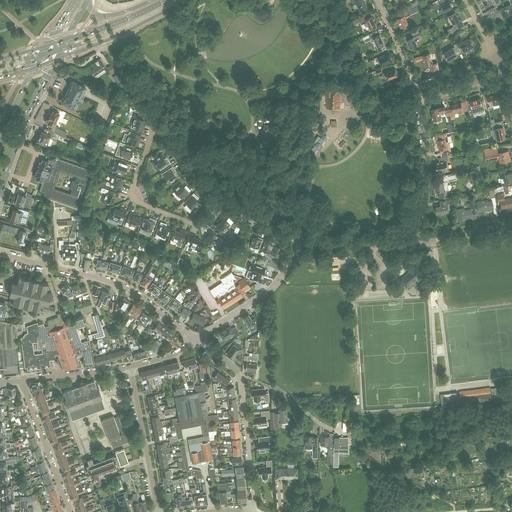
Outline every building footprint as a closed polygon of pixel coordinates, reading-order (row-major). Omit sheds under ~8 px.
[(359,10),(364,8),(367,7),(363,0),(350,0),(353,5),(356,3),(359,10)] [(449,2),(441,6),(440,4),(439,4),(433,8),(434,10),(438,8),(441,14),(452,7),(449,2)] [(503,6),(503,7),(497,10),(495,7),(488,11),(492,18),(497,15),(496,13),(501,11),(504,17),(511,12),(511,7),(509,3),(503,6)] [(399,18),(397,19),(401,27),(405,26),(406,29),(411,26),(409,22),(408,23),(405,18),(409,16),(411,13),(417,10),(418,11),(420,10),(420,9),(418,5),(412,7),(406,10),(408,14),(404,16),(402,16),(402,17),(401,16),(399,17),(399,18)] [(462,27),(460,24),(462,23),(462,22),(461,20),(460,20),(459,20),(454,10),(449,13),(450,15),(448,16),(454,26),(447,30),(449,34),(460,28),(462,27)] [(360,25),(361,25),(367,22),(370,30),(376,27),(371,17),(366,19),(365,16),(359,19),(360,21),(359,22),(360,25)] [(410,31),(412,36),(408,38),(408,39),(406,40),(410,48),(416,45),(418,44),(417,41),(415,41),(413,38),(416,37),(419,36),(420,35),(417,28),(410,31)] [(376,31),(368,35),(364,37),(363,37),(365,41),(365,42),(371,40),(372,42),(373,42),(374,41),(377,48),(380,47),(384,45),(385,45),(380,34),(378,35),(376,31)] [(459,48),(460,50),(462,53),(465,52),(466,54),(474,49),(472,46),(473,45),(472,43),(471,43),(468,39),(463,42),(465,46),(463,47),(462,46),(459,48)] [(460,50),(459,48),(456,43),(454,44),(454,47),(444,53),(448,60),(457,55),(456,52),(460,50)] [(425,67),(429,66),(431,71),(440,69),(438,63),(433,64),(430,53),(422,55),(422,56),(415,58),(416,62),(423,60),(425,67)] [(387,64),(392,62),(389,54),(385,56),(385,54),(375,59),(376,62),(379,61),(381,65),(387,63),(387,64)] [(100,58),(88,67),(93,75),(106,67),(100,58)] [(115,70),(111,65),(107,68),(110,73),(115,70)] [(384,77),(383,76),(387,75),(388,80),(393,78),(397,76),(395,69),(392,70),(387,71),(387,72),(384,73),(382,74),(382,75),(380,76),(381,78),(384,77)] [(79,100),(84,91),(85,88),(72,81),(72,82),(70,82),(69,84),(70,86),(70,87),(65,96),(64,97),(62,97),(61,100),(62,101),(61,102),(65,104),(65,105),(68,106),(74,109),(77,103),(78,103),(80,101),(79,100)] [(340,108),(340,92),(332,91),(333,86),(327,86),(326,108),(340,108)] [(98,96),(101,90),(95,87),(94,90),(92,94),(98,96)] [(489,103),(491,103),(492,105),(499,103),(498,101),(496,94),(488,96),(487,95),(483,96),(486,108),(487,110),(489,110),(488,107),(490,107),(489,103)] [(472,100),(472,99),(466,101),(470,114),(472,114),(471,113),(473,112),(473,113),(483,110),(481,101),(480,101),(480,98),(472,100)] [(321,101),(312,100),(311,112),(321,112),(321,101)] [(452,109),(448,110),(449,115),(458,113),(458,114),(463,112),(463,111),(467,110),(465,102),(461,103),(460,102),(451,104),(452,109)] [(449,115),(448,110),(445,110),(444,106),(439,108),(438,107),(431,109),(433,115),(432,115),(433,120),(438,119),(438,120),(438,121),(439,121),(439,122),(440,121),(441,121),(441,120),(441,119),(440,114),(446,112),(446,116),(449,115)] [(47,116),(45,121),(48,122),(47,123),(50,124),(48,130),(53,132),(59,134),(64,137),(67,132),(55,127),(56,123),(55,123),(59,114),(51,110),(49,117),(47,116)] [(142,132),(144,125),(142,124),(144,120),(140,119),(140,118),(139,118),(139,116),(134,114),(131,124),(130,128),(142,132)] [(501,125),(500,122),(490,124),(490,127),(492,127),(493,129),(492,130),(493,134),(495,135),(497,135),(498,139),(501,139),(502,139),(502,138),(505,138),(504,134),(505,134),(503,127),(502,125),(501,125)] [(277,139),(277,136),(278,133),(283,133),(284,131),(284,130),(284,128),(279,127),(273,126),(265,125),(264,131),(263,131),(262,138),(263,138),(262,144),(270,145),(271,139),(273,139),(277,140),(277,139)] [(37,140),(36,143),(38,143),(39,143),(46,146),(46,145),(49,138),(54,140),(56,141),(59,134),(53,132),(48,130),(48,131),(47,133),(43,132),(41,131),(37,140)] [(139,142),(141,135),(129,131),(125,142),(135,145),(136,141),(139,142)] [(448,142),(447,133),(435,135),(436,141),(438,141),(440,150),(440,149),(441,153),(448,151),(447,148),(449,147),(450,146),(450,143),(448,142)] [(118,149),(115,155),(132,161),(134,154),(132,154),(133,149),(124,146),(123,150),(119,148),(118,149)] [(484,149),(485,152),(487,161),(500,158),(500,163),(510,161),(508,151),(498,153),(497,146),(484,149)] [(59,159),(59,157),(50,154),(48,161),(42,159),(42,160),(41,162),(39,161),(34,175),(36,176),(35,179),(36,179),(36,180),(36,181),(37,181),(37,182),(38,182),(39,182),(40,181),(41,181),(42,179),(44,180),(40,190),(47,192),(45,197),(53,199),(62,203),(77,208),(84,188),(87,179),(90,170),(59,159)] [(156,156),(152,159),(160,170),(170,163),(166,158),(164,159),(162,155),(157,158),(156,156)] [(436,163),(438,172),(441,171),(442,172),(448,171),(446,161),(448,160),(448,157),(439,158),(439,162),(436,163)] [(128,171),(130,165),(119,161),(115,171),(124,175),(126,170),(128,171)] [(168,183),(177,178),(174,174),(176,172),(172,167),(162,174),(168,183)] [(511,171),(500,175),(500,178),(504,177),(505,183),(511,181),(511,171)] [(440,176),(440,181),(435,182),(436,191),(439,191),(439,197),(445,197),(445,191),(448,190),(447,181),(456,180),(454,173),(440,176)] [(120,190),(122,183),(120,183),(121,178),(112,175),(109,182),(106,181),(105,185),(120,190)] [(182,199),(190,190),(186,185),(184,187),(181,184),(173,191),(182,199)] [(105,193),(101,202),(106,204),(107,202),(108,202),(112,203),(114,199),(116,200),(119,193),(103,188),(101,192),(105,193)] [(492,201),(486,202),(486,199),(476,201),(478,212),(493,209),(495,216),(498,215),(495,197),(493,188),(488,189),(489,197),(491,198),(492,201)] [(18,193),(15,203),(15,204),(19,205),(22,206),(23,206),(22,207),(26,208),(26,205),(27,205),(29,197),(33,198),(33,195),(26,193),(26,195),(18,193)] [(201,205),(196,200),(198,198),(193,193),(184,202),(192,210),(194,212),(201,205)] [(502,209),(511,207),(511,209),(511,197),(504,199),(503,193),(497,194),(498,201),(500,201),(502,209)] [(453,207),(452,203),(451,199),(440,201),(440,206),(435,207),(437,214),(449,211),(448,208),(453,207)] [(473,217),(472,213),(472,209),(465,211),(464,207),(456,209),(458,221),(463,220),(463,219),(473,217)] [(19,211),(13,209),(10,219),(26,224),(28,218),(27,217),(29,211),(20,208),(19,211)] [(121,224),(126,210),(120,208),(119,210),(115,209),(113,213),(112,214),(110,213),(108,218),(118,221),(118,223),(121,224)] [(136,228),(140,218),(135,217),(136,214),(130,212),(125,226),(128,227),(129,225),(136,228)] [(229,227),(230,226),(231,225),(221,216),(217,222),(219,223),(216,227),(219,230),(220,231),(218,232),(222,236),(229,228),(229,227)] [(141,228),(148,231),(147,233),(147,235),(149,235),(151,235),(156,220),(150,218),(149,220),(145,218),(141,228)] [(159,235),(164,237),(167,238),(170,228),(166,227),(167,224),(160,222),(154,238),(158,239),(159,235)] [(17,241),(22,242),(25,243),(29,228),(23,226),(22,229),(9,225),(7,231),(19,234),(17,241)] [(180,247),(186,232),(180,229),(179,232),(174,230),(171,239),(177,242),(176,244),(177,245),(180,247)] [(221,240),(219,238),(210,230),(205,235),(207,236),(204,240),(207,243),(208,244),(207,245),(210,249),(217,241),(219,242),(221,240)] [(198,251),(200,246),(198,245),(198,244),(200,240),(195,238),(196,236),(190,233),(184,249),(187,250),(188,247),(198,251)] [(263,239),(259,238),(259,239),(253,237),(250,246),(255,248),(254,252),(257,253),(259,249),(260,249),(262,246),(260,246),(262,240),(263,240),(263,239)] [(42,251),(43,244),(44,240),(41,239),(41,242),(38,241),(37,244),(33,243),(31,249),(42,251)] [(121,248),(126,250),(129,241),(125,239),(123,243),(121,248)] [(63,240),(58,240),(58,249),(62,249),(63,256),(62,256),(62,259),(66,259),(66,258),(69,258),(69,244),(63,244),(63,240)] [(260,261),(266,264),(268,258),(274,244),(270,242),(270,243),(268,242),(265,241),(261,250),(267,252),(265,256),(262,258),(261,261),(260,261)] [(69,258),(71,260),(73,260),(74,258),(76,258),(76,250),(79,250),(78,242),(75,242),(75,243),(69,244),(69,258)] [(48,253),(48,250),(50,245),(43,244),(42,251),(48,253)] [(268,258),(266,264),(269,265),(275,267),(277,263),(277,262),(271,259),(273,255),(278,257),(282,248),(278,247),(276,246),(277,245),(274,244),(268,258)] [(97,261),(96,266),(96,267),(98,268),(99,267),(101,268),(104,254),(102,253),(101,257),(100,260),(98,259),(98,258),(94,256),(93,257),(91,257),(91,260),(97,261)] [(111,270),(113,271),(118,257),(118,255),(116,254),(115,256),(114,260),(111,259),(108,269),(109,270),(109,271),(110,271),(111,270)] [(130,266),(129,268),(128,271),(126,276),(128,276),(128,277),(130,278),(130,277),(131,278),(134,270),(132,269),(137,257),(135,256),(130,266)] [(227,257),(224,259),(229,267),(232,259),(227,257)] [(125,275),(126,276),(128,271),(129,268),(126,266),(127,264),(127,263),(128,260),(125,258),(124,262),(123,265),(120,273),(123,274),(123,275),(125,276),(125,275)] [(165,261),(163,263),(162,264),(169,269),(170,267),(172,265),(172,264),(166,259),(165,261)] [(248,269),(248,270),(252,271),(250,278),(261,282),(264,275),(262,274),(265,268),(263,267),(264,264),(255,260),(254,264),(253,264),(251,263),(250,263),(248,269)] [(413,266),(411,268),(408,271),(409,272),(400,279),(407,288),(415,281),(417,284),(425,278),(422,275),(430,268),(423,260),(414,267),(413,266)] [(154,266),(149,263),(145,271),(150,273),(154,266)] [(138,282),(142,275),(139,273),(142,269),(138,267),(136,271),(137,271),(134,275),(135,275),(133,279),(135,280),(135,281),(137,282),(137,281),(138,282)] [(12,282),(11,283),(8,295),(11,295),(9,302),(5,301),(5,303),(9,304),(12,305),(13,303),(16,304),(16,305),(19,306),(19,305),(25,306),(25,307),(28,308),(28,307),(35,309),(34,309),(37,310),(37,309),(41,310),(53,313),(55,307),(48,305),(49,302),(50,302),(51,301),(52,301),(53,300),(53,299),(53,298),(53,297),(53,296),(52,295),(51,295),(50,295),(51,292),(46,291),(46,290),(47,290),(48,289),(49,288),(49,287),(49,286),(48,286),(48,285),(47,285),(48,283),(44,282),(44,281),(41,281),(41,282),(35,280),(35,279),(32,278),(32,279),(26,278),(26,277),(23,276),(23,277),(19,276),(20,273),(19,272),(17,276),(16,276),(14,282),(12,282)] [(244,291),(250,287),(244,278),(238,282),(236,278),(231,272),(220,279),(222,282),(210,290),(212,294),(214,296),(216,295),(219,298),(218,299),(218,300),(216,301),(218,305),(221,303),(221,304),(224,308),(243,296),(242,295),(245,293),(244,291)] [(147,273),(146,275),(140,283),(143,285),(142,285),(144,287),(145,286),(145,287),(150,280),(151,281),(153,277),(147,273)] [(155,280),(148,289),(148,290),(149,291),(150,290),(152,292),(161,280),(163,278),(161,276),(157,281),(155,280)] [(161,280),(152,292),(154,293),(154,294),(155,295),(156,295),(161,289),(162,287),(161,286),(164,282),(163,281),(161,280)] [(170,288),(162,299),(163,301),(165,303),(165,302),(166,302),(171,296),(173,293),(171,292),(172,290),(178,283),(176,281),(174,284),(172,286),(170,288)] [(158,297),(160,299),(160,298),(162,299),(170,288),(172,286),(174,284),(172,282),(170,284),(168,287),(165,292),(163,290),(158,296),(158,297)] [(72,290),(71,291),(68,283),(67,284),(66,283),(65,284),(64,285),(63,285),(61,286),(64,295),(67,294),(68,297),(73,295),(72,290)] [(81,291),(79,287),(78,283),(72,285),(75,293),(75,295),(81,293),(81,291)] [(98,295),(101,286),(95,284),(92,292),(92,293),(98,295)] [(86,285),(79,287),(81,291),(81,293),(82,295),(88,293),(87,288),(87,287),(86,287),(86,285)] [(100,307),(100,306),(106,291),(105,291),(105,290),(103,289),(102,290),(98,298),(100,299),(97,306),(100,307)] [(106,301),(107,299),(110,300),(111,297),(108,296),(110,293),(109,292),(107,291),(107,292),(106,291),(100,306),(103,307),(104,304),(105,304),(107,301),(106,301)] [(172,297),(167,304),(168,304),(168,305),(170,306),(172,307),(181,295),(179,293),(175,299),(172,297)] [(181,295),(172,307),(173,308),(175,310),(176,310),(183,301),(181,299),(183,296),(181,295)] [(121,313),(130,301),(124,297),(118,305),(123,309),(122,311),(121,310),(120,312),(121,313)] [(193,299),(190,303),(181,314),(183,316),(182,316),(184,318),(185,317),(185,318),(190,311),(188,309),(195,301),(193,299)] [(180,313),(181,314),(190,303),(188,302),(186,304),(184,302),(177,311),(178,312),(180,314),(180,313)] [(124,311),(131,316),(137,306),(133,304),(131,308),(128,306),(124,311)] [(141,309),(137,306),(131,316),(129,318),(131,320),(132,318),(134,319),(141,309)] [(44,326),(43,324),(38,326),(39,334),(37,335),(35,336),(35,342),(37,342),(38,350),(42,349),(55,347),(58,354),(63,370),(79,364),(76,356),(78,356),(74,345),(72,340),(71,341),(69,337),(70,336),(67,327),(66,326),(62,312),(59,313),(57,314),(57,316),(50,319),(47,320),(49,325),(44,326)] [(138,326),(146,315),(145,313),(143,312),(142,312),(137,318),(140,319),(136,324),(138,326)] [(200,312),(199,315),(196,321),(202,324),(206,315),(200,312)] [(196,321),(199,315),(193,313),(191,319),(196,321)] [(249,328),(255,324),(258,323),(258,317),(256,313),(250,317),(248,314),(247,314),(243,316),(243,317),(242,317),(249,328)] [(148,316),(146,315),(138,326),(140,327),(142,325),(144,326),(150,318),(150,317),(148,315),(148,316)] [(74,344),(82,342),(78,329),(86,326),(83,319),(74,322),(75,325),(67,327),(70,336),(69,337),(71,341),(72,340),(74,345),(74,344)] [(0,320),(0,366),(14,365),(14,367),(19,367),(18,348),(17,341),(16,324),(0,320)] [(35,336),(37,335),(39,334),(38,326),(37,322),(26,326),(27,333),(25,333),(23,336),(23,337),(21,338),(21,339),(20,339),(24,368),(27,367),(27,370),(50,367),(50,360),(55,359),(55,355),(58,354),(55,347),(48,348),(42,349),(42,353),(35,354),(34,353),(32,343),(35,342),(35,337),(35,336)] [(155,330),(157,332),(162,325),(158,322),(152,330),(153,331),(154,330),(155,330)] [(163,326),(162,325),(157,332),(161,335),(165,328),(163,326)] [(229,326),(225,329),(222,330),(223,331),(219,333),(224,339),(232,334),(233,337),(239,333),(235,327),(231,329),(229,326)] [(165,338),(169,331),(165,328),(161,335),(165,338)] [(94,333),(96,339),(103,337),(106,336),(103,330),(98,332),(94,333)] [(171,332),(169,331),(165,338),(168,340),(167,341),(169,342),(174,335),(171,332)] [(175,335),(174,335),(169,342),(172,345),(176,348),(179,345),(174,342),(178,337),(175,335)] [(82,354),(91,351),(90,340),(89,339),(88,340),(82,342),(74,344),(74,345),(78,356),(82,354)] [(161,343),(157,340),(150,349),(154,352),(161,343)] [(121,341),(124,349),(125,356),(131,354),(130,347),(126,348),(124,341),(121,341)] [(141,357),(139,349),(138,348),(134,349),(132,343),(130,344),(132,352),(133,352),(134,354),(135,359),(141,357)] [(236,352),(238,354),(242,349),(239,346),(234,343),(231,347),(228,345),(224,351),(227,353),(228,354),(227,354),(231,357),(231,356),(232,357),(236,352)] [(138,346),(138,348),(139,349),(141,357),(150,354),(145,347),(145,346),(141,348),(140,345),(138,346)] [(111,348),(112,352),(114,359),(120,357),(118,351),(117,349),(114,350),(113,347),(111,348)] [(106,352),(106,354),(108,360),(114,359),(112,352),(109,353),(107,349),(105,349),(106,352)] [(100,355),(102,362),(108,360),(106,354),(106,352),(102,353),(102,350),(99,351),(100,354),(100,355)] [(92,363),(91,351),(82,354),(85,356),(84,359),(85,364),(90,363),(92,363)] [(102,362),(100,355),(100,354),(99,353),(97,354),(96,355),(95,352),(92,353),(92,358),(94,357),(96,364),(102,362)] [(246,370),(251,370),(252,356),(244,355),(243,360),(247,361),(246,370)] [(194,357),(188,359),(191,366),(191,367),(194,366),(196,371),(198,370),(198,367),(198,365),(197,365),(194,357)] [(192,372),(191,367),(191,366),(188,359),(182,360),(184,368),(188,367),(190,372),(192,372)] [(178,362),(171,363),(174,371),(175,378),(178,378),(176,371),(180,370),(178,362)] [(174,371),(171,363),(165,365),(168,374),(167,374),(168,378),(172,377),(170,372),(174,371)] [(158,367),(159,374),(160,376),(163,375),(164,377),(167,377),(167,378),(168,378),(167,374),(166,375),(165,372),(163,365),(158,367)] [(160,376),(159,374),(158,367),(152,369),(154,375),(154,377),(157,377),(159,384),(162,383),(161,378),(160,376)] [(152,369),(146,370),(148,379),(152,378),(153,385),(156,384),(154,377),(154,375),(152,369)] [(140,376),(141,380),(145,379),(148,389),(145,390),(146,394),(152,393),(151,389),(148,379),(146,370),(140,372),(141,376),(140,376)] [(218,381),(223,375),(217,371),(213,376),(218,381)] [(223,375),(218,381),(224,385),(225,385),(226,385),(228,384),(227,382),(228,380),(223,375)] [(72,420),(97,411),(105,408),(101,398),(102,397),(98,388),(97,388),(94,380),(86,383),(86,382),(79,385),(79,386),(77,387),(77,386),(71,388),(63,390),(66,399),(64,400),(68,410),(72,420)] [(44,382),(44,381),(29,382),(28,384),(31,391),(39,388),(38,384),(40,384),(40,383),(44,382)] [(233,386),(232,386),(231,382),(228,384),(226,385),(226,386),(226,387),(225,387),(226,389),(219,391),(214,392),(214,394),(218,394),(226,392),(229,392),(229,391),(232,390),(232,391),(234,391),(233,386)] [(178,389),(173,390),(177,413),(201,409),(207,408),(206,401),(200,402),(198,392),(196,392),(187,394),(185,387),(184,387),(178,389)] [(459,391),(461,404),(478,401),(478,402),(480,402),(479,401),(492,400),(490,387),(486,388),(486,389),(470,392),(470,390),(459,391)] [(34,391),(36,397),(43,394),(41,388),(34,391)] [(269,395),(265,395),(265,393),(264,388),(251,390),(251,391),(250,391),(251,394),(252,394),(252,397),(253,397),(254,401),(261,400),(260,396),(263,396),(263,398),(264,398),(265,402),(269,401),(269,395)] [(440,394),(442,406),(459,404),(457,392),(450,393),(450,394),(448,394),(448,393),(440,394)] [(160,393),(154,394),(147,396),(148,402),(158,400),(157,396),(164,395),(163,393),(160,393)] [(45,399),(43,394),(36,397),(38,402),(45,399)] [(45,399),(38,402),(40,408),(47,405),(45,399)] [(14,406),(15,410),(24,407),(23,405),(23,404),(23,403),(22,403),(22,402),(16,404),(14,402),(8,404),(9,406),(9,407),(12,406),(13,407),(14,406)] [(42,414),(50,411),(47,405),(40,408),(42,414)] [(159,406),(157,406),(150,408),(151,414),(158,412),(161,412),(161,407),(165,406),(165,405),(159,406)] [(24,408),(24,407),(15,410),(16,412),(14,413),(15,415),(18,414),(26,411),(25,411),(26,410),(25,409),(24,408)] [(201,409),(177,413),(179,422),(179,424),(185,423),(188,422),(191,422),(193,421),(196,420),(202,419),(203,419),(201,409)] [(270,411),(271,428),(276,428),(276,425),(282,424),(282,421),(287,421),(287,424),(288,424),(289,423),(290,422),(290,421),(290,420),(289,419),(289,418),(288,418),(288,417),(287,417),(286,417),(286,409),(278,409),(278,411),(270,411)] [(263,426),(263,423),(266,423),(266,419),(270,418),(269,411),(261,411),(261,416),(254,417),(254,418),(253,418),(253,422),(254,422),(255,424),(258,424),(258,426),(263,426)] [(4,412),(1,412),(0,412),(0,421),(8,420),(11,420),(11,418),(11,416),(5,417),(4,412)] [(18,421),(28,417),(27,416),(27,415),(27,414),(26,414),(26,413),(19,416),(19,417),(17,418),(18,421)] [(44,425),(51,422),(50,420),(56,418),(55,415),(42,420),(44,425)] [(113,448),(128,442),(118,416),(114,418),(113,415),(101,420),(109,440),(110,440),(113,448)] [(174,423),(174,425),(175,430),(181,429),(186,428),(185,423),(179,424),(179,422),(174,423)] [(45,429),(47,434),(54,431),(53,429),(60,427),(59,424),(45,429)] [(63,436),(62,433),(49,438),(50,443),(58,440),(57,438),(63,436)] [(8,436),(8,435),(4,435),(3,435),(3,436),(0,436),(0,443),(4,443),(6,443),(6,439),(5,439),(5,438),(9,438),(9,436),(8,436)] [(23,441),(24,444),(36,439),(35,437),(35,436),(35,435),(34,435),(27,437),(28,438),(25,439),(26,441),(23,441)] [(332,464),(333,440),(330,440),(330,436),(327,436),(325,435),(324,436),(321,436),(321,445),(321,447),(323,449),(326,450),(327,448),(328,449),(330,449),(330,454),(328,454),(327,454),(327,464),(332,464)] [(257,449),(269,448),(268,444),(271,443),(271,436),(264,436),(265,441),(256,442),(257,443),(256,443),(256,447),(257,447),(257,449)] [(313,447),(313,457),(318,457),(318,437),(313,437),(313,436),(305,436),(305,440),(304,441),(304,443),(305,444),(305,447),(313,447)] [(339,437),(334,437),(334,466),(338,466),(338,455),(336,455),(336,452),(344,453),(343,445),(348,445),(348,442),(342,442),(342,440),(339,440),(339,437)] [(167,441),(163,442),(156,443),(158,450),(169,447),(169,444),(167,444),(167,441)] [(192,445),(189,445),(192,463),(210,460),(211,466),(214,466),(213,459),(210,445),(210,441),(201,443),(198,444),(195,444),(192,445)] [(0,451),(6,451),(6,448),(10,447),(10,443),(5,443),(5,445),(0,445),(0,451)] [(54,448),(56,453),(63,450),(62,448),(68,445),(67,443),(54,448)] [(32,452),(39,449),(39,448),(40,447),(39,445),(38,445),(30,448),(26,450),(26,452),(29,451),(29,453),(32,452)] [(184,464),(186,469),(186,471),(189,470),(184,445),(180,446),(183,461),(184,464)] [(158,450),(159,455),(169,453),(168,450),(173,449),(173,447),(169,447),(158,450)] [(120,465),(123,464),(128,462),(127,459),(123,448),(115,452),(116,455),(114,455),(116,462),(118,466),(120,465)] [(39,449),(32,452),(29,453),(30,455),(26,456),(27,459),(42,453),(41,451),(40,451),(39,449)] [(92,480),(94,479),(97,486),(102,484),(98,474),(118,466),(116,462),(114,455),(93,462),(91,458),(87,459),(89,464),(86,465),(89,473),(91,477),(91,479),(92,480)] [(17,459),(8,460),(2,460),(2,461),(0,461),(0,468),(6,468),(6,463),(11,463),(21,463),(20,462),(20,459),(17,459)] [(30,467),(31,469),(45,464),(44,462),(45,462),(44,460),(43,460),(43,459),(36,462),(36,465),(30,467)] [(168,466),(167,462),(173,461),(173,459),(160,461),(161,467),(168,466)] [(259,473),(260,473),(260,475),(261,474),(262,478),(268,477),(268,474),(272,473),(271,468),(273,468),(272,460),(266,461),(266,467),(259,468),(259,469),(258,470),(259,473)] [(75,464),(74,461),(61,466),(62,471),(69,468),(69,466),(75,464)] [(45,464),(31,469),(30,470),(31,472),(35,470),(36,472),(39,471),(47,469),(47,468),(46,466),(45,464)] [(293,479),(293,478),(297,478),(297,469),(287,469),(287,468),(282,469),(276,469),(276,478),(288,477),(288,479),(293,479)] [(189,470),(186,471),(187,476),(196,474),(197,478),(203,477),(201,470),(194,469),(189,470)] [(48,471),(47,470),(40,473),(41,475),(34,478),(35,480),(49,475),(49,473),(48,471)] [(63,477),(65,481),(72,479),(71,476),(77,474),(76,472),(63,477)] [(131,479),(129,472),(121,474),(123,481),(131,479)] [(166,487),(170,486),(173,485),(172,480),(171,479),(170,476),(163,477),(164,484),(165,484),(166,487)] [(178,479),(172,480),(173,485),(170,486),(171,491),(175,490),(173,486),(180,485),(178,479)] [(40,492),(46,489),(53,486),(53,485),(53,483),(52,483),(51,481),(44,484),(41,485),(42,488),(39,489),(40,492)] [(66,486),(68,490),(75,488),(74,485),(80,483),(79,481),(66,486)] [(228,485),(219,486),(217,486),(218,492),(219,496),(219,501),(220,503),(227,502),(226,497),(226,495),(226,491),(229,491),(228,487),(228,485)] [(198,505),(201,504),(200,492),(196,492),(195,487),(190,488),(192,493),(192,496),(194,495),(195,504),(198,504),(198,505)] [(54,488),(48,490),(48,489),(45,490),(46,494),(44,495),(45,497),(50,495),(56,493),(54,488)] [(83,492),(83,490),(70,495),(71,499),(78,496),(77,494),(83,492)] [(14,497),(14,491),(1,492),(2,499),(12,498),(13,501),(21,500),(21,496),(14,497)] [(128,505),(125,498),(128,497),(126,492),(117,495),(121,507),(123,506),(123,507),(127,506),(127,505),(128,505)] [(52,501),(58,499),(56,493),(50,495),(45,497),(46,500),(48,499),(49,502),(52,501)] [(133,496),(131,496),(132,502),(133,503),(135,511),(140,510),(138,502),(137,493),(133,494),(133,496)] [(54,508),(61,505),(58,499),(52,501),(49,502),(51,507),(48,508),(49,509),(54,508)] [(90,501),(89,499),(76,504),(77,508),(84,506),(83,504),(90,501)] [(107,509),(108,511),(115,511),(112,502),(106,505),(105,503),(102,504),(105,510),(107,509)]
